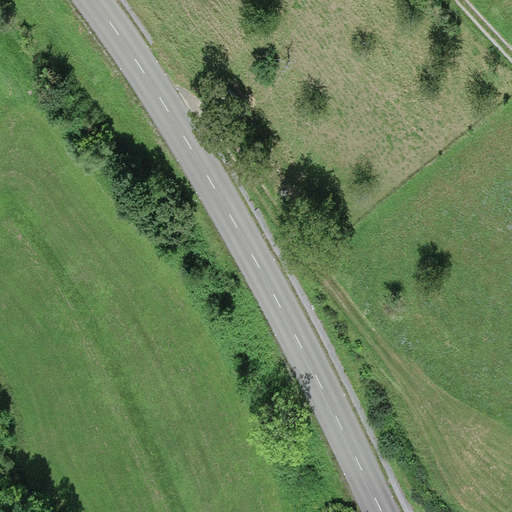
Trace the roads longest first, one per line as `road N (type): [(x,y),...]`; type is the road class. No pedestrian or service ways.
road 1 (tertiary): [(86,0),(212,184),(376,511)]
road 2 (track): [(120,43),(176,79),(224,134),(330,292),(389,361)]
